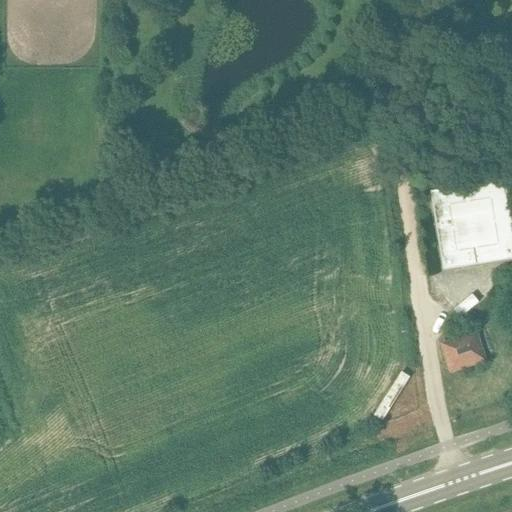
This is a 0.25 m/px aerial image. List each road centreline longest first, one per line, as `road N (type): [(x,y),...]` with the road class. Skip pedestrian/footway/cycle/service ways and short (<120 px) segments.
road 1 (track): [(422,300),(395,130),(409,75),(465,0)]
road 2 (unclassified): [(454,486),(422,300)]
